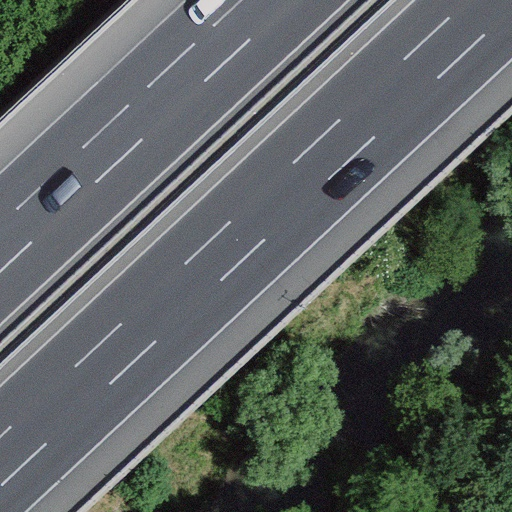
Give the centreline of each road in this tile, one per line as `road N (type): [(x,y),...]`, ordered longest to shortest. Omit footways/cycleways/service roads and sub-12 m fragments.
road 1 (motorway): [(0,461),(496,0)]
road 2 (motorway): [(267,0),(0,249)]
